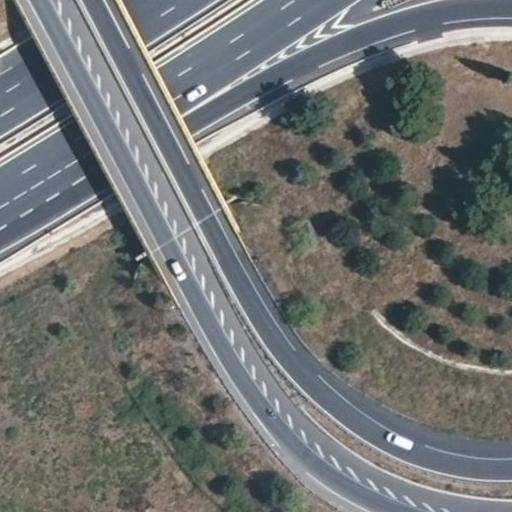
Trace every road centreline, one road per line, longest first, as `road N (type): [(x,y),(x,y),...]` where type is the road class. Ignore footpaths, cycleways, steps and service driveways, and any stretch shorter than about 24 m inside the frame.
road 1 (motorway): [(511,467),(454,462),(403,445),(353,416),(306,374),(234,268),(96,0)]
road 2 (motorway): [(38,0),(271,414),(347,483),(409,511)]
road 3 (motorway): [(38,173),(341,41),(433,13),(511,7)]
road 4 (motorway): [(38,173),(309,0)]
road 5 (motorway): [(168,0),(0,106)]
